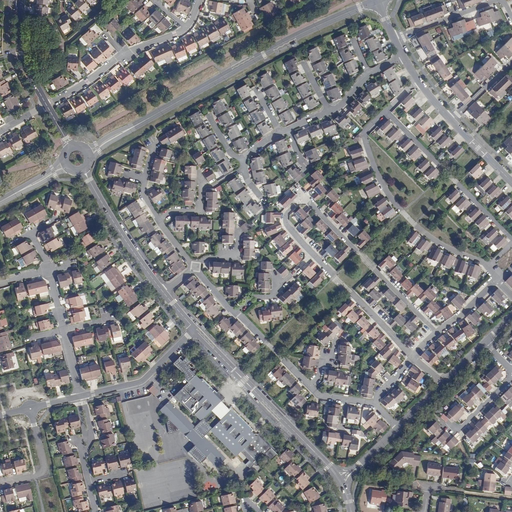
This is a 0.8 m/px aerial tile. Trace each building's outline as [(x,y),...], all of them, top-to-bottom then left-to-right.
[(75,4),(82,13),(86,9),(87,10),(90,8),(83,0),(78,0),(79,1),(75,4)] [(141,2),(139,1),(138,2),(135,0),(130,0),(126,4),(134,13),(142,6),(141,6),(143,4),(141,2)] [(183,0),(181,0),(176,11),(180,13),(181,10),(186,13),(191,3),(183,0)] [(457,0),(460,9),(469,6),(473,4),(471,0),(457,0)] [(221,13),(223,3),(210,1),(209,5),(211,5),(210,11),(221,13)] [(271,2),(260,8),(261,12),(264,10),(267,16),(276,11),(271,2)] [(66,11),(75,20),(81,15),(72,5),(70,7),(70,8),(66,11)] [(145,5),(144,6),(135,13),(142,21),(150,15),(146,10),(148,8),(145,5)] [(432,10),(435,18),(441,16),(447,13),(444,5),(432,10)] [(35,11),(35,15),(47,16),(48,8),(34,7),(34,11),(35,11)] [(234,13),(239,22),(250,16),(248,12),(245,13),(243,8),(238,11),(234,13)] [(486,11),(490,22),(501,18),(498,10),(493,12),(492,9),(489,10),(486,11)] [(163,17),(156,10),(148,17),(155,24),(163,17)] [(424,13),(420,14),(423,23),(428,21),(435,18),(432,10),(424,13)] [(479,26),(490,22),(486,11),(484,12),(480,13),(481,17),(476,18),(479,26)] [(408,18),(411,27),(418,24),(423,23),(420,14),(408,18)] [(57,21),(62,31),(69,27),(68,23),(70,22),(67,15),(64,17),(57,21)] [(250,16),(239,22),(243,30),(252,26),(249,21),(252,19),(250,16)] [(164,18),(157,25),(163,32),(170,25),(164,18)] [(115,31),(120,26),(114,19),(105,26),(112,33),(113,32),(115,31)] [(458,21),(462,33),(473,28),(470,21),(465,23),(464,19),(461,20),(458,21)] [(214,23),(220,34),(225,31),(227,34),(231,32),(225,20),(219,23),(218,20),(214,23)] [(454,40),(463,37),(462,33),(458,21),(455,22),(452,24),(453,27),(453,29),(452,30),(451,28),(448,29),(450,37),(452,36),(454,40)] [(357,29),(359,33),(361,37),(362,37),(363,40),(371,36),(366,25),(357,29)] [(204,28),(210,39),(219,34),(214,26),(209,29),(208,27),(204,28)] [(87,44),(88,45),(92,41),(98,36),(96,33),(94,34),(90,29),(82,37),(87,44)] [(132,30),(123,37),(131,45),(136,41),(137,43),(140,40),(132,30)] [(421,46),(429,42),(429,41),(432,39),(428,33),(425,34),(423,30),(415,35),(417,39),(421,46)] [(197,33),(193,35),(199,46),(208,41),(204,32),(198,35),(197,33)] [(339,49),(347,46),(344,40),(346,40),(347,39),(345,35),(335,39),(339,49)] [(365,41),(370,52),(377,49),(376,46),(377,45),(376,41),(374,37),(365,41)] [(181,40),(187,51),(197,47),(192,38),(186,40),(185,38),(181,40)] [(425,53),(428,57),(435,52),(429,42),(421,46),(425,53)] [(99,49),(107,59),(111,56),(109,54),(113,51),(106,43),(99,49)] [(160,49),(164,59),(166,64),(172,61),(169,57),(173,55),(169,45),(160,49)] [(171,47),(176,58),(186,54),(182,45),(176,47),(175,45),(171,47)] [(496,53),(501,59),(503,57),(502,55),(504,53),(505,55),(508,58),(511,55),(511,53),(511,52),(504,45),(496,53)] [(314,62),(321,59),(316,48),(307,52),(309,56),(311,59),(312,59),(314,62)] [(91,55),(98,64),(102,61),(103,62),(106,59),(98,49),(91,55)] [(156,62),(164,59),(160,49),(152,52),(156,62)] [(344,62),(355,58),(353,53),(351,53),(350,54),(348,49),(340,52),(344,62)] [(382,56),(380,50),(378,50),(372,53),(377,64),(387,59),(385,54),(384,55),(382,56)] [(154,64),(147,55),(140,62),(138,64),(144,72),(147,69),(147,70),(154,64)] [(284,63),(289,74),(297,70),(294,64),(296,64),(297,63),(293,55),(287,58),(289,61),(284,63)] [(97,65),(90,56),(82,62),(90,71),(97,65)] [(437,71),(445,66),(437,56),(430,61),(434,66),(437,71)] [(67,57),(67,68),(71,68),(71,71),(76,71),(77,58),(67,57)] [(491,58),(483,66),(491,74),(494,71),(496,70),(493,67),(491,65),(493,64),(494,65),(496,63),(491,58)] [(354,60),(346,64),(350,75),(360,71),(358,66),(356,63),(355,63),(354,60)] [(319,76),(328,72),(323,61),(315,65),(316,67),(316,68),(315,68),(317,72),(319,76)] [(138,64),(137,64),(130,70),(137,78),(145,72),(144,72),(138,64)] [(441,77),(445,82),(452,77),(445,66),(437,71),(441,77)] [(474,74),(480,80),(482,77),(481,76),(482,74),(484,76),(486,78),(488,77),(491,74),(483,66),(474,74)] [(389,82),(394,79),(396,78),(393,73),(394,72),(396,71),(393,67),(383,73),(389,82)] [(133,78),(124,68),(121,71),(123,72),(118,76),(125,85),(133,78)] [(298,72),(290,76),(295,86),(306,81),(304,76),(302,77),(301,78),(298,72)] [(264,84),(266,87),(267,87),(274,83),(268,73),(259,78),(261,81),(263,85),(264,84)] [(498,83),(504,89),(511,81),(511,77),(508,73),(503,78),(498,83)] [(328,88),(336,85),(332,74),(323,78),(324,82),(326,85),(327,85),(328,88)] [(61,75),(52,80),(57,89),(68,83),(65,77),(64,79),(61,75)] [(122,86),(113,75),(110,77),(111,79),(106,83),(113,92),(122,86)] [(0,91),(3,96),(12,91),(10,88),(9,86),(11,85),(9,81),(7,82),(5,79),(0,82),(0,91)] [(450,89),(456,95),(462,89),(454,79),(447,85),(450,89)] [(388,85),(395,97),(403,90),(400,86),(399,83),(397,84),(395,80),(395,81),(388,85)] [(371,97),(382,91),(380,87),(377,83),(373,85),(369,87),(370,88),(367,90),(371,97)] [(495,98),(504,89),(498,83),(494,87),(489,91),(495,98)] [(110,93),(104,84),(98,88),(97,86),(94,88),(101,99),(110,93)] [(302,99),(310,94),(307,87),(305,88),(304,84),(296,89),(302,99)] [(249,89),(250,89),(247,85),(237,90),(243,100),(250,95),(247,90),(249,89)] [(274,86),(269,89),(268,90),(269,93),(268,94),(270,97),(272,101),(280,97),(274,86)] [(332,103),(341,99),(336,88),(329,91),(330,95),(329,95),(330,99),(332,103)] [(98,101),(91,89),(87,91),(88,93),(83,97),(89,106),(98,101)] [(462,89),(456,95),(460,100),(464,105),(471,99),(462,89)] [(357,101),(363,107),(371,99),(363,91),(359,95),(360,96),(361,97),(357,101)] [(16,99),(15,97),(14,94),(4,99),(9,108),(8,109),(9,112),(21,106),(19,103),(20,102),(18,98),(16,99)] [(407,107),(409,109),(415,104),(413,101),(410,99),(412,98),(410,96),(409,95),(400,104),(405,108),(407,107)] [(309,111),(319,105),(316,100),(315,101),(314,102),(311,96),(303,101),(309,111)] [(86,108),(80,98),(75,101),(74,100),(70,102),(77,113),(86,108)] [(252,98),(245,102),(250,112),(259,107),(260,106),(257,102),(256,103),(255,103),(252,98)] [(281,98),(274,102),(276,105),(275,105),(277,109),(279,113),(287,109),(281,98)] [(220,113),(227,109),(222,99),(213,104),(216,108),(217,111),(219,111),(220,113)] [(354,101),(350,105),(351,106),(352,107),(349,111),(349,112),(354,117),(362,109),(354,101)] [(75,113),(68,102),(65,104),(66,105),(60,108),(66,118),(75,113)] [(475,119),(483,111),(474,103),(469,108),(471,110),(472,109),(474,111),(473,112),(470,115),(472,116),(475,119)] [(411,117),(416,122),(423,115),(421,113),(423,112),(421,110),(418,106),(412,112),(414,114),(411,117)] [(257,124),(264,120),(263,117),(264,117),(261,111),(260,109),(251,113),(257,124)] [(288,110),(281,114),(283,118),(282,118),(283,121),(286,125),(294,121),(288,110)] [(483,122),(486,125),(491,120),(483,111),(475,119),(476,121),(479,124),(482,121),(483,120),(484,121),(483,122)] [(195,127),(202,122),(199,117),(201,116),(202,116),(199,112),(190,117),(195,127)] [(226,127),(234,122),(229,112),(221,116),(223,119),(222,120),(224,123),(226,127)] [(338,117),(334,120),(342,128),(350,120),(345,116),(344,115),(340,119),(339,118),(338,117)] [(426,126),(428,129),(434,123),(431,120),(429,118),(428,119),(425,117),(418,124),(423,129),(426,126)] [(385,118),(379,124),(382,127),(380,129),(384,134),(392,127),(389,125),(391,123),(388,121),(385,118)] [(322,127),(325,135),(329,133),(335,130),(338,129),(337,125),(334,126),(332,121),(327,123),(324,124),(325,125),(322,127)] [(257,126),(262,136),(273,130),(270,125),(269,126),(268,127),(265,122),(257,126)] [(235,138),(242,135),(237,124),(229,128),(231,132),(232,136),(233,135),(235,138)] [(202,139),(212,133),(209,128),(208,129),(206,130),(204,125),(197,129),(202,139)] [(430,136),(435,141),(442,134),(440,132),(441,131),(439,128),(436,125),(431,131),(433,133),(430,136)] [(172,130),(178,139),(184,135),(183,133),(185,132),(181,127),(180,128),(178,126),(175,128),(172,130)] [(308,131),(309,132),(312,139),(322,134),(319,126),(315,127),(311,129),(311,130),(308,131)] [(27,129),(26,128),(23,130),(23,132),(21,133),(27,145),(30,143),(29,141),(38,136),(33,127),(29,128),(27,129)] [(394,139),(396,141),(402,135),(399,132),(397,130),(395,131),(394,129),(387,136),(392,141),(394,139)] [(171,143),(178,139),(172,130),(169,132),(165,134),(167,138),(169,141),(171,143)] [(14,149),(23,144),(16,132),(12,134),(14,138),(9,140),(14,149)] [(298,134),(294,135),(297,144),(309,139),(306,133),(306,132),(303,133),(302,132),(298,134)] [(210,150),(219,145),(216,141),(214,137),(212,139),(211,136),(204,140),(210,150)] [(447,148),(453,142),(451,140),(448,138),(447,139),(444,136),(439,142),(444,147),(445,146),(447,148)] [(240,152),(248,148),(244,137),(236,141),(237,144),(236,144),(238,148),(240,152)] [(511,140),(509,137),(503,143),(504,144),(506,146),(508,144),(509,145),(507,147),(504,149),(509,154),(511,150),(511,140)] [(400,147),(405,152),(413,144),(412,142),(411,141),(409,142),(407,140),(405,138),(399,143),(401,146),(400,147)] [(287,144),(285,139),(275,143),(279,154),(287,150),(285,145),(286,144),(287,144)] [(9,155),(13,153),(6,142),(3,143),(2,142),(0,142),(0,156),(8,152),(9,155)] [(455,159),(464,151),(461,148),(460,147),(459,149),(457,147),(455,144),(450,150),(452,152),(450,154),(455,159)] [(351,156),(352,159),(361,156),(360,153),(363,152),(362,149),(361,146),(348,150),(350,157),(351,156)] [(413,159),(415,161),(421,155),(419,152),(417,150),(418,149),(417,148),(415,146),(407,154),(412,160),(413,159)] [(145,155),(146,149),(139,147),(138,150),(135,149),(133,157),(144,159),(145,155)] [(224,155),(222,151),(220,147),(211,152),(217,162),(225,158),(223,155),(224,155)] [(158,160),(166,162),(167,159),(169,159),(172,152),(161,148),(160,153),(158,160)] [(320,160),(316,148),(307,152),(309,155),(308,156),(309,159),(311,163),(320,160)] [(198,165),(205,161),(199,152),(193,156),(198,165)] [(283,168),(293,164),(291,159),(289,156),(288,156),(286,153),(279,157),(283,168)] [(133,166),(133,168),(140,170),(142,165),(144,159),(133,157),(131,165),(133,166)] [(417,167),(422,173),(429,166),(427,164),(428,162),(427,160),(424,157),(417,163),(420,165),(417,167)] [(254,167),(255,171),(263,169),(261,158),(258,158),(252,160),(252,164),(253,167),(254,167)] [(165,166),(166,162),(158,160),(155,159),(154,162),(152,170),(162,173),(164,166),(165,166)] [(353,166),(355,172),(368,168),(367,165),(366,161),(363,162),(362,159),(353,162),(354,165),(353,166)] [(234,169),(231,165),(229,162),(228,163),(226,160),(219,164),(225,175),(234,169)] [(108,177),(111,178),(112,175),(117,176),(118,173),(118,170),(121,170),(121,168),(122,165),(110,162),(108,170),(109,170),(108,177)] [(479,166),(477,164),(468,173),(473,178),(475,176),(477,179),(483,173),(481,170),(478,168),(480,167),(479,166)] [(293,166),(287,171),(294,179),(302,172),(299,168),(298,170),(296,171),(293,166)] [(195,167),(185,167),(184,174),(188,174),(188,178),(196,178),(196,174),(195,174),(195,171),(195,167)] [(434,180),(440,174),(437,170),(435,169),(434,171),(431,168),(424,175),(429,180),(432,178),(434,180)] [(163,181),(165,173),(162,173),(152,170),(151,173),(151,175),(152,175),(154,176),(153,178),(151,178),(150,181),(159,184),(160,181),(163,181)] [(208,182),(215,177),(211,170),(204,175),(208,182)] [(309,184),(312,188),(323,178),(317,170),(311,175),(314,180),(309,184)] [(372,175),(370,171),(358,177),(361,183),(362,183),(363,186),(372,181),(370,179),(373,177),(372,175)] [(255,181),(256,185),(265,184),(263,172),(255,173),(256,177),(255,177),(255,181)] [(485,175),(479,181),(482,183),(479,186),(484,191),(491,184),(489,182),(490,180),(487,177),(485,175)] [(241,180),(238,176),(230,181),(236,192),(243,187),(242,185),(243,184),(241,180)] [(196,182),(196,178),(188,178),(188,182),(184,182),(184,189),(195,190),(195,185),(195,182),(196,182)] [(111,190),(123,193),(123,192),(126,182),(123,181),(118,180),(118,182),(115,181),(114,181),(114,182),(110,181),(109,187),(112,188),(112,190),(111,190)] [(131,192),(135,193),(137,185),(132,183),(126,182),(123,192),(131,194),(131,192)] [(266,189),(267,193),(268,197),(269,197),(277,196),(275,184),(267,185),(267,189),(266,189)] [(317,194),(312,198),(314,199),(315,201),(326,192),(319,184),(314,189),(317,194)] [(374,187),(373,184),(364,188),(366,191),(365,191),(368,198),(380,192),(379,189),(377,186),(374,187)] [(493,186),(486,194),(491,199),(495,196),(496,198),(502,192),(500,190),(497,187),(496,189),(493,186)] [(453,187),(448,193),(450,196),(447,198),(452,204),(459,196),(457,194),(459,192),(456,190),(453,187)] [(244,204),(250,200),(250,199),(247,194),(248,193),(249,192),(246,188),(242,191),(241,192),(240,191),(236,195),(244,204)] [(159,191),(158,189),(156,191),(153,192),(152,191),(147,194),(152,201),(154,205),(161,200),(160,199),(163,197),(162,195),(164,194),(161,189),(159,191)] [(195,193),(195,190),(184,189),(182,189),(182,197),(184,198),(184,200),(193,201),(194,195),(195,195),(195,193)] [(215,193),(215,189),(206,189),(206,195),(206,201),(207,201),(216,201),(216,193),(215,193)] [(326,204),(329,207),(339,197),(332,190),(326,196),(330,200),(326,204)] [(296,197),(293,194),(288,198),(286,196),(279,203),(284,209),(289,204),(296,197)] [(504,194),(498,200),(501,203),(498,206),(502,210),(510,203),(508,201),(509,200),(507,197),(504,194)] [(50,208),(58,210),(58,209),(60,202),(57,201),(58,198),(50,195),(47,206),(50,207),(50,208)] [(385,198),(382,195),(375,200),(377,203),(375,205),(379,211),(387,205),(385,202),(387,201),(385,198)] [(462,198),(454,206),(460,211),(463,208),(465,210),(470,205),(468,202),(466,200),(464,201),(462,198)] [(64,201),(61,200),(60,202),(58,209),(64,210),(64,212),(68,213),(71,201),(64,199),(64,201)] [(136,201),(127,207),(131,214),(133,212),(135,215),(142,210),(140,206),(136,201)] [(213,212),(214,212),(214,208),(218,208),(218,201),(216,201),(207,201),(207,205),(207,208),(206,208),(206,212),(207,212),(213,212)] [(262,208),(259,204),(257,205),(256,206),(252,201),(252,202),(246,207),(253,215),(254,214),(260,210),(262,208)] [(334,213),(330,217),(331,219),(333,220),(343,210),(336,203),(330,209),(334,213)] [(41,205),(33,210),(40,222),(43,220),(43,218),(44,217),(44,216),(46,214),(41,205)] [(391,210),(389,207),(381,213),(385,219),(388,217),(390,219),(396,214),(395,212),(392,209),(391,210)] [(473,221),(481,213),(480,212),(479,210),(477,211),(475,209),(472,207),(467,212),(469,215),(468,216),(473,221)] [(295,214),(301,221),(312,211),(310,209),(309,208),(304,212),(300,209),(295,214)] [(40,222),(33,210),(25,215),(30,223),(33,222),(34,224),(36,223),(36,224),(40,222)] [(142,210),(135,215),(137,218),(135,219),(139,226),(147,221),(148,220),(145,215),(142,210)] [(78,212),(69,218),(74,226),(86,219),(84,216),(83,217),(81,215),(80,216),(78,212)] [(233,221),(234,221),(235,213),(224,213),(224,221),(233,221)] [(280,213),(266,213),(266,223),(273,223),(274,218),(280,218),(280,215),(280,213)] [(341,224),(342,225),(345,227),(350,223),(353,219),(351,217),(348,220),(342,213),(336,219),(341,224)] [(484,229),(489,224),(487,221),(485,219),(486,218),(485,217),(483,215),(474,224),(479,229),(481,227),(484,229)] [(176,217),(175,220),(175,227),(183,228),(183,225),(187,225),(187,216),(183,216),(183,217),(181,217),(176,217)] [(191,228),(198,228),(199,217),(196,217),(191,217),(191,216),(187,216),(187,225),(191,225),(191,228)] [(198,228),(198,230),(206,230),(206,229),(212,229),(212,221),(207,221),(207,220),(204,220),(204,218),(200,217),(199,217),(198,228)] [(309,217),(307,219),(313,226),(315,224),(309,217)] [(17,219),(9,223),(14,232),(16,235),(19,234),(18,232),(20,231),(19,230),(22,228),(22,227),(17,219)] [(86,219),(74,226),(78,234),(87,229),(85,226),(87,225),(86,223),(88,222),(86,219)] [(304,229),(300,233),(302,235),(303,236),(312,227),(313,226),(307,219),(301,225),(304,229)] [(324,223),(320,219),(315,224),(313,226),(312,227),(318,234),(322,231),(324,233),(329,229),(326,226),(327,226),(324,223)] [(147,221),(139,226),(138,226),(143,233),(145,231),(147,234),(155,230),(152,226),(151,227),(150,224),(147,221)] [(226,228),(226,232),(234,232),(234,228),(233,228),(233,224),(233,221),(224,221),(223,221),(223,228),(226,228)] [(251,228),(248,224),(246,222),(240,227),(242,230),(245,233),(251,228)] [(14,232),(9,223),(1,228),(6,237),(8,236),(9,237),(11,236),(12,238),(14,236),(16,235),(14,232)] [(281,225),(280,223),(264,229),(267,236),(276,233),(275,230),(282,227),(281,225)] [(350,223),(345,227),(347,230),(349,232),(353,237),(359,231),(353,225),(352,226),(350,223)] [(490,242),(497,235),(495,232),(496,231),(491,226),(485,232),(488,234),(485,237),(490,242)] [(42,238),(40,239),(42,243),(54,236),(52,233),(54,233),(51,228),(40,234),(41,236),(42,238)] [(331,231),(329,229),(324,233),(327,236),(326,237),(332,243),(338,237),(334,233),(331,231)] [(284,230),(273,239),(280,247),(286,242),(282,239),(288,234),(284,230)] [(82,243),(85,247),(95,241),(93,237),(96,235),(94,231),(82,238),(84,242),(82,243)] [(359,247),(360,248),(370,239),(363,231),(358,237),(361,240),(357,245),(359,247)] [(413,247),(420,238),(417,237),(418,235),(416,233),(412,231),(407,237),(410,240),(408,243),(413,247)] [(222,236),(222,244),(233,244),(233,240),(233,236),(234,236),(234,232),(226,232),(225,236),(222,236)] [(158,236),(156,233),(149,238),(151,241),(150,242),(155,248),(157,247),(165,240),(164,238),(162,236),(160,238),(158,236)] [(251,238),(245,237),(243,237),(243,245),(243,249),(244,249),(253,249),(254,241),(251,241),(251,238)] [(499,237),(492,244),(497,249),(500,247),(502,249),(508,243),(505,240),(503,238),(502,239),(499,237)] [(57,242),(56,239),(43,246),(46,250),(48,248),(49,250),(51,252),(61,246),(59,241),(57,242)] [(292,239),(279,250),(284,256),(292,249),(290,248),(295,243),(293,241),(292,239)] [(165,252),(166,254),(173,249),(171,246),(170,246),(168,244),(165,240),(157,247),(161,253),(164,251),(165,252)] [(422,240),(416,249),(421,253),(424,250),(426,252),(432,245),(429,243),(426,241),(424,243),(422,240)] [(21,255),(33,248),(31,244),(29,246),(26,241),(16,246),(15,247),(17,251),(18,252),(19,252),(21,255)] [(204,251),(204,243),(198,242),(192,242),(192,248),(194,248),(194,250),(194,254),(203,254),(203,251),(204,251)] [(98,245),(87,252),(90,256),(92,255),(94,258),(106,251),(103,247),(101,249),(98,245)] [(322,256),(324,258),(328,254),(332,258),(338,252),(330,245),(320,255),(322,256)] [(345,254),(350,249),(348,248),(346,246),(334,257),(340,263),(347,256),(345,254)] [(298,256),(303,251),(301,249),(299,247),(289,257),(296,265),(301,260),(298,256)] [(434,247),(428,259),(435,263),(435,262),(437,264),(442,254),(439,253),(440,250),(437,249),(434,247)] [(166,259),(171,265),(179,259),(176,254),(175,253),(175,252),(173,249),(166,254),(169,257),(166,259)] [(253,257),(253,249),(244,249),(244,256),(243,256),(243,257),(243,260),(249,260),(251,261),(251,257),(253,257)] [(23,261),(26,266),(36,260),(34,256),(37,255),(34,251),(23,257),(24,260),(23,261)] [(95,268),(98,273),(111,264),(108,259),(110,257),(108,254),(97,262),(99,265),(95,268)] [(445,256),(440,264),(444,266),(444,267),(449,270),(456,258),(452,256),(450,255),(448,257),(445,256)] [(388,256),(378,266),(380,269),(381,270),(386,266),(390,269),(395,264),(388,256)] [(175,272),(177,275),(185,268),(183,266),(182,267),(180,265),(182,264),(182,263),(181,261),(179,259),(171,265),(169,266),(174,273),(175,272)] [(462,261),(458,260),(454,272),(461,275),(461,274),(464,275),(467,266),(464,265),(465,262),(462,261)] [(213,274),(220,274),(221,263),(217,263),(213,263),(213,262),(209,262),(209,271),(213,271),(213,274)] [(261,262),(261,270),(269,270),(272,270),(272,269),(272,266),(272,262),(261,262)] [(313,262),(302,272),(310,279),(315,274),(311,270),(316,265),(314,263),(313,262)] [(228,272),(232,272),(232,263),(226,263),(221,263),(220,274),(228,274),(228,272)] [(243,276),(243,266),(240,266),(238,266),(238,264),(235,263),(232,263),(232,272),(232,275),(243,276)] [(470,267),(467,276),(470,277),(470,278),(477,280),(480,270),(481,268),(477,266),(474,265),(473,268),(470,267)] [(283,266),(278,271),(277,272),(280,275),(283,271),(287,274),(289,272),(286,269),(283,266)] [(110,281),(122,272),(120,269),(119,270),(117,269),(116,270),(114,267),(105,273),(110,281)] [(398,282),(403,277),(400,275),(401,274),(395,268),(389,273),(393,277),(395,280),(396,279),(398,282)] [(259,274),(258,281),(269,281),(269,274),(269,270),(261,270),(260,274),(259,274)] [(321,270),(311,280),(316,285),(317,286),(322,281),(320,278),(325,274),(323,272),(321,270)] [(76,272),(68,273),(69,275),(70,282),(74,281),(75,284),(82,283),(80,272),(76,273),(76,272)] [(124,276),(122,272),(110,281),(115,288),(124,282),(122,279),(124,278),(123,277),(124,276)] [(68,284),(71,284),(70,282),(69,275),(62,276),(61,275),(57,276),(60,288),(68,286),(68,284)] [(192,291),(200,284),(198,282),(196,280),(196,281),(195,282),(193,280),(194,279),(192,276),(184,283),(186,286),(185,286),(190,292),(192,291)] [(363,287),(368,292),(380,280),(379,279),(377,277),(372,282),(370,280),(363,287)] [(405,279),(403,277),(398,282),(401,284),(400,285),(403,288),(406,291),(412,285),(406,278),(405,279)] [(35,279),(38,293),(39,293),(40,296),(48,294),(45,280),(41,281),(41,279),(39,280),(39,278),(37,279),(35,279)] [(32,282),(30,282),(30,284),(26,285),(28,295),(38,293),(35,279),(31,280),(32,282)] [(261,291),(261,293),(270,293),(270,289),(269,289),(269,284),(269,281),(258,281),(258,289),(261,289),(261,291)] [(22,297),(26,296),(23,283),(19,284),(20,287),(15,288),(18,300),(23,299),(22,297)] [(287,291),(294,299),(300,293),(298,292),(301,290),(295,283),(290,288),(287,291)] [(199,295),(202,298),(208,293),(206,289),(205,290),(202,287),(200,284),(192,291),(197,297),(199,295)] [(416,284),(405,294),(407,296),(408,297),(413,293),(417,296),(423,291),(416,284)] [(123,299),(135,291),(132,288),(131,289),(130,287),(129,288),(127,285),(118,291),(120,295),(115,298),(118,303),(123,299)] [(238,287),(238,286),(231,286),(225,285),(225,291),(228,291),(228,294),(228,296),(228,297),(237,297),(237,294),(238,294),(238,287)] [(429,288),(419,297),(422,301),(426,296),(430,300),(436,295),(429,288)] [(372,298),(367,303),(368,304),(371,306),(381,296),(374,289),(368,294),(372,298)] [(392,292),(389,289),(382,295),(389,301),(390,300),(392,303),(397,298),(394,296),(395,295),(392,292)] [(494,296),(492,297),(499,304),(504,300),(502,297),(504,295),(498,289),(495,292),(492,294),(494,296)] [(137,294),(135,291),(123,299),(129,307),(137,301),(135,298),(137,297),(136,295),(137,294)] [(278,299),(280,300),(284,304),(287,301),(289,304),(294,299),(287,291),(285,293),(282,296),(281,296),(278,299)] [(202,303),(207,309),(215,302),(212,298),(210,296),(211,296),(208,293),(202,298),(205,301),(202,303)] [(303,297),(300,293),(294,299),(298,302),(303,297)] [(456,297),(451,302),(459,310),(462,308),(460,306),(461,305),(463,304),(465,302),(460,296),(457,299),(456,297)] [(65,300),(66,304),(69,303),(70,308),(82,305),(81,300),(79,300),(78,297),(65,300)] [(399,301),(397,298),(392,303),(394,305),(394,306),(400,312),(406,307),(402,303),(400,300),(399,301)] [(432,300),(422,311),(424,313),(425,314),(430,309),(434,313),(439,308),(432,300)] [(213,318),(221,312),(218,310),(217,308),(219,306),(217,304),(215,302),(207,309),(206,310),(211,316),(212,315),(213,318)] [(338,311),(344,316),(355,305),(354,303),(352,302),(348,306),(345,304),(338,311)] [(481,305),(478,309),(483,315),(486,313),(488,315),(493,310),(486,303),(484,305),(482,304),(481,305)] [(41,305),(36,307),(36,310),(34,310),(36,316),(48,313),(47,309),(50,308),(49,304),(41,305)] [(136,315),(137,317),(148,309),(146,306),(143,308),(140,304),(130,311),(134,316),(136,315)] [(278,308),(277,305),(269,306),(270,309),(271,317),(279,316),(278,315),(282,315),(281,307),(278,308)] [(453,315),(446,306),(435,314),(438,318),(443,315),(446,319),(453,315)] [(271,320),(271,317),(270,309),(264,309),(264,310),(258,311),(260,320),(263,319),(263,321),(271,320)] [(347,316),(353,323),(364,313),(362,312),(360,310),(356,315),(352,311),(347,316)] [(70,324),(84,321),(83,318),(85,317),(84,311),(71,314),(73,319),(69,320),(70,324)] [(468,316),(466,317),(475,326),(479,321),(478,320),(481,317),(475,311),(473,314),(470,316),(469,315),(468,316)] [(144,329),(154,321),(151,317),(153,315),(151,312),(140,320),(143,323),(141,325),(144,329)] [(399,314),(388,324),(391,327),(392,328),(396,323),(400,327),(406,321),(399,314)] [(416,317),(414,315),(404,325),(412,333),(418,328),(414,323),(418,319),(416,317)] [(361,331),(363,333),(370,326),(368,324),(368,323),(367,321),(363,317),(357,323),(363,329),(361,331)] [(229,329),(234,324),(233,322),(231,320),(229,322),(227,320),(225,318),(218,324),(221,326),(220,326),(225,333),(229,329)] [(55,328),(54,324),(50,324),(49,319),(37,322),(39,328),(41,328),(42,331),(55,328)] [(237,332),(239,335),(245,329),(243,326),(242,327),(240,325),(237,321),(234,324),(229,329),(235,334),(237,332)] [(466,327),(463,321),(462,322),(459,323),(468,338),(474,334),(469,325),(466,327)] [(165,330),(166,329),(164,326),(162,327),(161,325),(159,326),(157,324),(149,331),(155,338),(165,330)] [(334,336),(340,331),(333,324),(329,327),(327,325),(323,329),(327,333),(332,338),(334,336)] [(115,326),(107,327),(107,329),(109,336),(112,335),(113,338),(120,336),(118,326),(115,327),(115,326)] [(370,326),(363,333),(366,336),(368,334),(374,340),(379,334),(375,329),(373,328),(370,326)] [(456,333),(453,328),(451,329),(448,331),(457,342),(465,336),(461,330),(456,333)] [(106,339),(109,338),(109,336),(107,329),(101,331),(100,329),(96,330),(97,333),(96,333),(97,339),(98,338),(99,342),(106,340),(106,339)] [(168,331),(166,329),(165,330),(155,338),(161,345),(170,338),(167,335),(169,334),(167,332),(168,331)] [(240,340),(245,345),(253,338),(250,335),(247,332),(248,332),(245,329),(239,335),(241,336),(242,338),(240,340)] [(80,332),(84,345),(92,343),(90,333),(87,334),(87,332),(85,333),(84,331),(80,332)] [(5,332),(0,333),(0,347),(1,352),(11,349),(7,335),(6,335),(5,332)] [(74,348),(84,345),(80,332),(77,333),(77,335),(75,335),(75,337),(72,338),(74,348)] [(329,342),(332,338),(327,333),(324,335),(323,333),(317,339),(324,346),(329,342)] [(383,333),(372,343),(380,351),(385,345),(382,342),(386,337),(386,336),(385,335),(383,333)] [(440,337),(438,338),(447,350),(455,343),(450,337),(446,340),(442,335),(440,337)] [(251,351),(253,354),(260,347),(258,344),(256,346),(255,344),(256,342),(254,339),(253,338),(245,345),(244,346),(250,352),(251,351)] [(49,340),(53,353),(62,351),(59,341),(57,342),(56,340),(54,340),(54,339),(52,339),(49,340)] [(43,355),(53,353),(49,340),(48,340),(46,341),(46,342),(44,342),(45,345),(41,346),(38,347),(40,356),(43,355)] [(149,352),(152,350),(148,345),(145,342),(138,348),(147,358),(150,356),(149,355),(151,353),(149,352)] [(349,343),(341,342),(340,348),(339,353),(350,355),(351,347),(349,347),(349,343)] [(391,342),(379,353),(385,359),(392,352),(389,350),(394,345),(392,344),(391,342)] [(35,343),(33,344),(34,347),(29,348),(32,360),(37,359),(37,357),(40,356),(38,347),(37,343),(35,343)] [(429,347),(439,358),(446,351),(441,345),(437,349),(432,344),(431,345),(429,347)] [(319,354),(320,350),(317,350),(318,347),(309,345),(309,349),(307,349),(306,357),(316,358),(318,359),(319,354)] [(144,361),(147,358),(138,348),(132,354),(131,354),(138,362),(140,360),(141,361),(143,360),(144,361)] [(397,350),(388,362),(396,368),(401,362),(396,358),(400,353),(399,352),(397,350)] [(4,359),(1,359),(4,370),(13,368),(11,357),(11,356),(14,355),(13,353),(3,355),(4,359)] [(350,355),(339,353),(338,359),(338,362),(340,362),(340,365),(349,367),(349,363),(350,364),(351,360),(356,361),(357,356),(350,355)] [(420,356),(431,366),(438,359),(432,354),(428,358),(423,353),(420,356)] [(126,369),(131,368),(128,356),(122,357),(123,359),(120,360),(123,373),(127,372),(126,369)] [(184,359),(181,356),(173,364),(178,369),(188,361),(186,359),(185,358),(184,359)] [(315,362),(316,358),(306,357),(304,356),(303,364),(305,365),(304,368),(313,369),(314,366),(315,366),(315,362)] [(112,375),(116,374),(113,361),(110,362),(109,360),(104,361),(107,373),(112,372),(112,375)] [(383,368),(376,360),(370,366),(371,368),(367,372),(375,376),(379,372),(383,368)] [(188,361),(178,369),(184,375),(192,367),(189,364),(190,363),(188,361)] [(89,367),(92,380),(96,379),(95,378),(98,377),(97,376),(100,375),(97,365),(89,367)] [(280,367),(278,365),(271,371),(274,374),(272,375),(275,378),(277,381),(278,380),(286,373),(286,372),(283,368),(282,369),(280,367)] [(489,372),(497,380),(499,378),(502,375),(500,373),(502,371),(497,365),(489,372)] [(192,367),(184,375),(182,377),(187,382),(195,375),(197,373),(194,370),(195,368),(194,367),(193,366),(192,367)] [(411,368),(409,370),(415,374),(412,378),(418,383),(424,375),(412,366),(411,368)] [(88,381),(92,380),(89,367),(79,369),(82,379),(85,379),(85,380),(88,379),(88,381)] [(335,383),(336,372),(329,371),(329,370),(327,370),(325,369),(324,378),(326,378),(325,381),(335,383)] [(48,388),(58,385),(58,383),(56,375),(54,375),(53,374),(50,375),(49,372),(47,370),(45,370),(44,372),(48,388)] [(59,374),(56,375),(58,383),(65,382),(65,384),(69,383),(66,371),(59,373),(59,374)] [(335,383),(334,384),(343,385),(350,386),(351,379),(347,378),(348,376),(344,376),(341,375),(342,373),(339,372),(336,372),(335,383)] [(367,372),(364,372),(362,386),(372,387),(373,388),(374,383),(375,376),(367,372)] [(484,379),(490,385),(492,383),(493,384),(495,382),(497,380),(489,372),(485,376),(486,377),(484,379)] [(288,386),(295,380),(292,377),(291,378),(289,376),(286,373),(278,380),(283,385),(285,383),(288,386)] [(199,421),(193,427),(190,424),(189,425),(180,416),(181,415),(168,401),(158,411),(163,415),(168,435),(178,431),(193,446),(188,451),(199,463),(205,458),(215,468),(220,463),(218,460),(222,457),(202,437),(209,431),(215,437),(217,436),(224,442),(222,444),(234,457),(240,453),(248,461),(245,464),(249,469),(253,465),(254,466),(255,466),(257,466),(258,465),(259,464),(259,462),(258,461),(258,460),(261,457),(262,456),(264,458),(266,456),(270,461),(278,453),(259,434),(256,437),(246,427),(250,424),(211,385),(209,386),(203,379),(201,381),(195,375),(187,382),(174,395),(181,401),(182,400),(189,407),(187,408),(199,421)] [(404,378),(402,380),(408,384),(406,387),(414,392),(419,385),(405,376),(404,378)] [(294,397),(298,393),(302,389),(299,386),(297,384),(297,383),(295,380),(288,386),(291,389),(289,391),(294,397)] [(152,385),(147,389),(153,395),(157,391),(152,385)] [(372,387),(362,386),(361,393),(364,394),(364,398),(372,399),(372,395),(371,395),(372,391),(372,387)] [(469,394),(475,400),(477,398),(478,399),(481,396),(483,394),(476,386),(470,391),(471,392),(469,394)] [(507,406),(508,405),(511,400),(511,387),(503,395),(508,400),(504,403),(507,406)] [(405,395),(399,388),(396,391),(394,393),(392,391),(391,393),(389,395),(396,402),(398,403),(403,398),(403,397),(405,395)] [(300,407),(306,401),(303,398),(298,393),(294,397),(290,401),(296,406),(298,404),(300,407)] [(462,400),(468,407),(469,408),(472,405),(474,404),(472,402),(475,400),(469,394),(466,396),(462,400)] [(391,408),(396,402),(389,395),(385,398),(381,403),(386,408),(389,406),(391,408)] [(182,400),(181,401),(187,408),(189,407),(182,400)] [(102,418),(111,416),(109,407),(106,408),(105,404),(95,407),(96,415),(100,415),(101,414),(102,418)] [(309,416),(317,418),(319,405),(315,404),(311,404),(311,406),(307,406),(306,415),(309,415),(309,416)] [(328,415),(338,417),(339,412),(339,410),(341,409),(341,406),(333,404),(332,408),(329,408),(328,415)] [(456,406),(451,410),(459,418),(462,416),(463,414),(462,412),(464,410),(459,404),(456,406)] [(356,410),(356,408),(348,407),(347,415),(346,419),(354,420),(354,419),(358,420),(359,411),(356,410)] [(489,412),(497,420),(500,416),(501,415),(504,419),(506,417),(505,415),(496,407),(494,409),(493,408),(491,410),(489,412)] [(446,417),(448,419),(451,422),(453,419),(455,422),(459,418),(451,410),(447,414),(448,415),(446,417)] [(372,427),(379,420),(375,416),(371,412),(366,417),(369,420),(367,422),(372,427)] [(492,425),(497,420),(489,412),(486,414),(484,416),(485,418),(480,423),(486,428),(487,427),(490,424),(492,425)] [(80,426),(78,414),(69,417),(71,428),(77,427),(80,426)] [(189,425),(190,424),(181,415),(180,416),(189,425)] [(328,427),(337,428),(337,422),(338,417),(328,415),(327,423),(329,424),(328,427)] [(60,422),(54,423),(57,433),(65,431),(64,428),(64,427),(67,426),(65,417),(59,419),(60,422)] [(101,428),(102,434),(112,431),(110,423),(108,423),(107,419),(98,422),(99,425),(100,425),(101,428)] [(382,434),(388,427),(385,424),(385,425),(382,422),(379,420),(372,427),(377,433),(379,431),(382,434)] [(436,436),(441,431),(439,428),(441,427),(439,425),(435,422),(428,429),(432,435),(433,434),(436,436)] [(474,429),(479,435),(481,433),(482,434),(487,429),(479,422),(477,423),(475,426),(476,427),(474,429)] [(476,437),(479,435),(474,429),(471,432),(470,430),(467,433),(465,435),(473,443),(478,438),(476,437)] [(438,441),(441,444),(447,438),(449,436),(448,434),(445,432),(444,433),(441,431),(436,436),(431,441),(434,444),(438,441)] [(335,442),(338,443),(340,434),(337,433),(336,433),(336,434),(323,432),(322,442),(334,445),(335,442)] [(101,440),(103,449),(113,446),(112,442),(114,441),(113,434),(105,436),(106,439),(104,440),(101,440)] [(340,434),(338,443),(342,443),(342,446),(349,447),(351,439),(351,436),(347,436),(344,435),(344,434),(340,434)] [(215,437),(222,444),(224,442),(217,436),(215,437)] [(450,449),(458,442),(455,439),(453,437),(449,441),(447,438),(441,444),(444,446),(446,444),(450,449)] [(349,447),(349,449),(357,450),(358,440),(354,439),(351,439),(349,447)] [(62,456),(72,453),(71,449),(69,450),(69,447),(67,441),(67,440),(64,440),(65,442),(58,443),(60,452),(61,452),(62,456)] [(280,456),(287,463),(289,460),(294,456),(287,449),(281,455),(280,456)] [(511,455),(507,452),(504,457),(505,458),(503,460),(509,465),(511,462),(511,455)] [(121,466),(126,465),(130,464),(128,453),(118,456),(121,466)] [(412,466),(419,467),(420,457),(413,456),(413,455),(401,453),(389,465),(395,471),(404,463),(412,464),(412,466)] [(64,458),(66,467),(77,465),(76,459),(75,456),(64,458)] [(105,458),(108,469),(111,469),(117,467),(115,457),(105,458)] [(507,468),(509,465),(503,460),(498,457),(494,462),(498,464),(495,468),(505,474),(507,471),(509,469),(507,468)] [(25,468),(23,460),(14,462),(14,464),(12,465),(13,468),(15,468),(16,470),(25,468)] [(102,473),(101,469),(101,468),(104,467),(102,460),(95,461),(95,463),(91,464),(94,475),(102,473)] [(292,475),(294,477),(301,470),(299,467),(298,469),(292,462),(289,464),(288,463),(285,466),(287,467),(284,469),(291,476),(292,475)] [(12,468),(10,463),(1,465),(2,471),(3,473),(12,471),(12,468)] [(440,465),(428,464),(426,474),(438,476),(440,465)] [(72,482),(82,480),(81,476),(79,476),(79,474),(77,468),(68,471),(70,479),(71,478),(72,482)] [(443,468),(442,478),(456,480),(458,470),(443,468)] [(297,484),(302,490),(309,483),(307,481),(309,478),(303,472),(303,473),(300,476),(298,475),(296,477),(297,478),(296,479),(299,482),(297,484)] [(485,473),(484,480),(495,482),(495,480),(496,475),(491,474),(485,473)] [(130,480),(124,482),(127,492),(136,490),(133,480),(130,480)] [(250,486),(253,490),(255,492),(254,493),(257,496),(264,489),(262,487),(263,486),(257,480),(250,486)] [(482,491),(491,492),(491,488),(494,488),(494,485),(495,482),(484,480),(482,491)] [(70,489),(71,497),(80,495),(80,492),(83,491),(81,483),(80,483),(79,481),(71,483),(73,489),(70,489)] [(115,484),(112,485),(114,495),(123,493),(121,482),(115,484)] [(33,501),(29,483),(25,484),(26,485),(15,488),(18,499),(19,498),(26,497),(27,500),(27,502),(33,501)] [(106,489),(106,487),(105,484),(96,486),(99,496),(103,495),(103,498),(111,496),(109,488),(106,489)] [(15,500),(11,486),(8,487),(8,489),(7,489),(4,490),(5,495),(1,496),(3,503),(15,500)] [(309,499),(311,502),(320,497),(318,494),(317,495),(312,487),(303,492),(308,499),(309,499)] [(268,489),(260,497),(264,502),(267,504),(275,496),(268,489)] [(386,498),(386,492),(381,491),(381,492),(372,491),(370,505),(380,506),(380,501),(381,498),(386,498)] [(397,507),(406,508),(408,498),(411,498),(412,493),(406,492),(405,494),(397,492),(395,502),(397,503),(397,507)] [(220,497),(223,506),(234,503),(233,497),(232,494),(230,494),(222,496),(220,497)] [(77,508),(77,511),(78,511),(88,510),(86,501),(82,502),(80,503),(79,499),(81,499),(81,496),(75,498),(75,500),(73,501),(72,501),(74,509),(77,508)] [(440,502),(438,511),(448,511),(451,500),(442,499),(441,502),(440,502)] [(275,500),(268,507),(270,510),(272,509),(274,511),(280,511),(285,508),(279,502),(278,503),(275,500)] [(190,504),(191,508),(191,511),(197,511),(203,511),(201,501),(190,504)]
